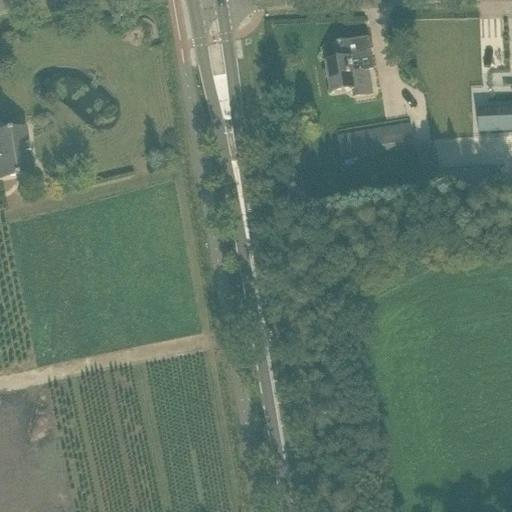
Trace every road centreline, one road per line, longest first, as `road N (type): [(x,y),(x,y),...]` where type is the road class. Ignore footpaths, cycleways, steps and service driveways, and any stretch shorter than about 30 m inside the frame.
road 1 (secondary): [(292,511),(228,140)]
road 2 (secondary): [(193,10),(207,86),(228,140)]
road 3 (secondary): [(228,140),(219,6)]
